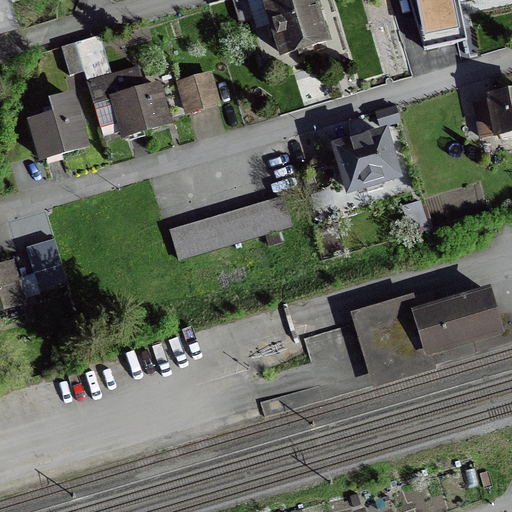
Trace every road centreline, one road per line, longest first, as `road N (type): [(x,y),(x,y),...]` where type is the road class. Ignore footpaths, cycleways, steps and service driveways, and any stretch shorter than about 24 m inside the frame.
road 1 (residential): [(511,63),(0,211)]
road 2 (residential): [(511,251),(346,302)]
road 3 (residential): [(165,0),(11,47)]
